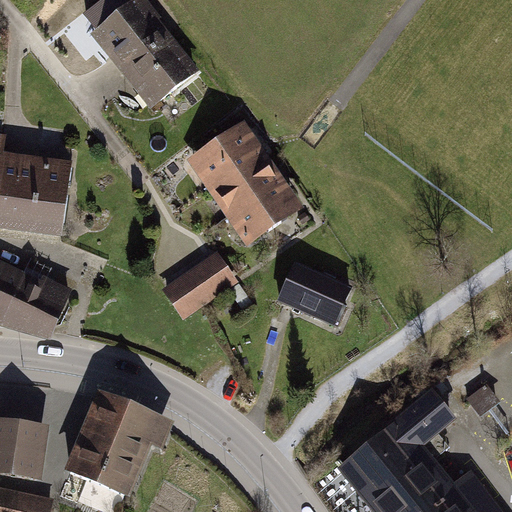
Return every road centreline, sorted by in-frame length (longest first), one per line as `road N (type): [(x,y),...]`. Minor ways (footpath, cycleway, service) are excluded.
road 1 (tertiary): [(298,511),(230,432),(185,402),(104,365),(0,351)]
road 2 (track): [(511,264),(334,393),(263,470)]
road 3 (residential): [(0,5),(50,54),(183,249)]
